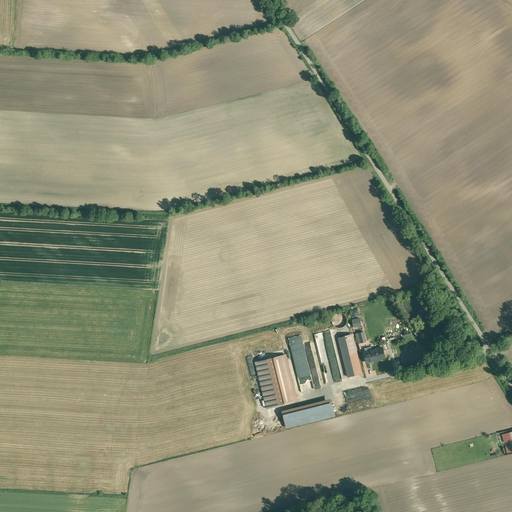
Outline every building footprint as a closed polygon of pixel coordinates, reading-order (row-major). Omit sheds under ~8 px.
[(338,328),(340,328),(343,327),(345,326),(346,324),(347,321),(347,319),(346,316),(344,315),(342,313),(340,313),(337,313),(335,315),(333,316),(332,319),(332,321),(333,323),(334,325),(336,327),(338,328)] [(359,318),(352,320),(353,327),(361,326),(359,318)] [(364,331),(355,333),(357,344),(366,342),(364,331)] [(345,358),(349,377),(361,374),(356,354),(357,354),(352,334),(337,337),(342,358),(345,358)] [(313,391),(302,335),(289,337),(300,394),(313,391)] [(382,347),(363,352),(365,363),(385,359),(382,347)] [(286,354),(254,362),(266,408),(297,400),(286,354)] [(331,401),(282,413),(285,428),(334,416),(331,401)] [(511,432),(502,435),(504,443),(511,440),(511,432)]
